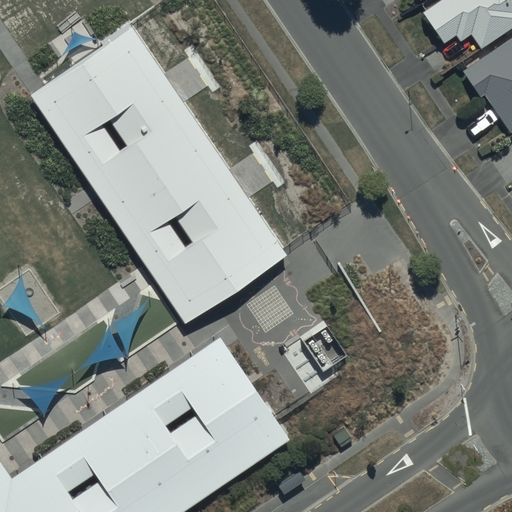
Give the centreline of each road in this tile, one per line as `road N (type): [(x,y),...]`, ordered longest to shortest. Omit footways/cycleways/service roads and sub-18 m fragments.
road 1 (residential): [(426,185),(302,0)]
road 2 (tertiary): [(335,511),(492,405)]
road 3 (residential): [(506,348),(434,227),(426,185)]
road 4 (residential): [(426,185),(466,206),(511,266)]
